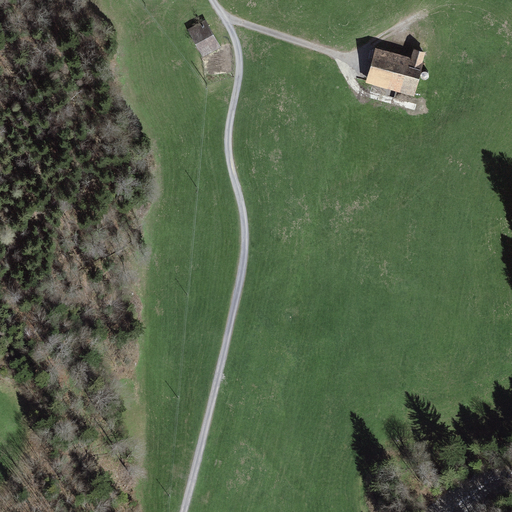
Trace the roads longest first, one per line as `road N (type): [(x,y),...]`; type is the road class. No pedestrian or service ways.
road 1 (track): [(212,0),(239,62),(228,139),(245,248),(183,511)]
road 2 (track): [(223,16),(340,56),(367,95)]
